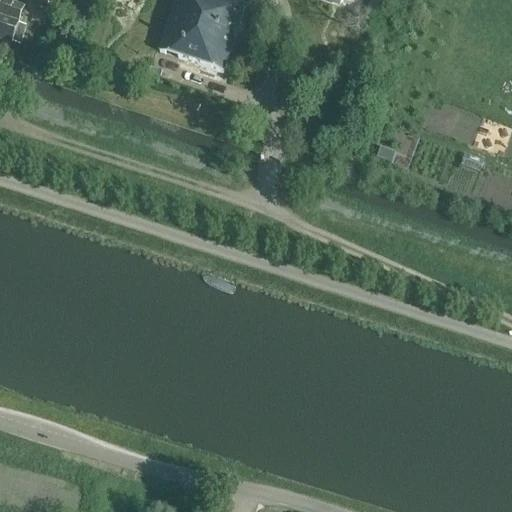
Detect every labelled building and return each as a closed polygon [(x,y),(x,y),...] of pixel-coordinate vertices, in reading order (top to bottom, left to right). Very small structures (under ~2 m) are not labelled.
[(246,8),(224,0),(177,0),(159,53),(221,75),(246,8)] [(316,0),(340,8),(343,0),(316,0)] [(375,0),(370,15),(383,20),(390,0),(375,0)] [(0,42),(11,46),(12,43),(21,46),(26,27),(18,25),(23,11),(0,3),(0,42)] [(395,156),(381,150),(376,160),(391,166),(395,156)]
